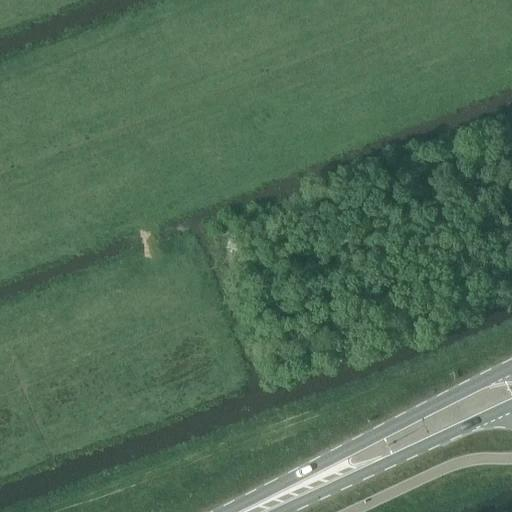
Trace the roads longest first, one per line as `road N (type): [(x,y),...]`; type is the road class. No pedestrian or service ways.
road 1 (secondary): [(511,365),(345,449),(262,505)]
road 2 (secondary): [(262,505),(362,474),(511,406)]
